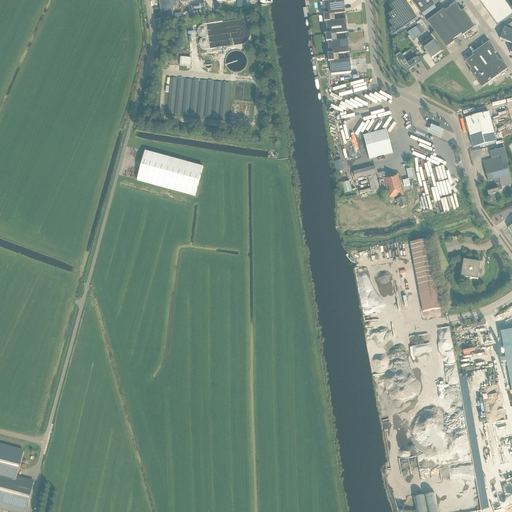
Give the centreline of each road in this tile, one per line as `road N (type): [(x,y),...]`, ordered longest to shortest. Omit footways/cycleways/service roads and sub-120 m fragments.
road 1 (unclassified): [(87,285),(152,49),(148,0)]
road 2 (secondary): [(511,259),(477,211),(453,122),(410,97)]
road 3 (unclassified): [(410,97),(423,76),(483,32),(466,0)]
road 4 (unknown): [(408,402),(397,428),(407,482),(417,490),(442,487)]
